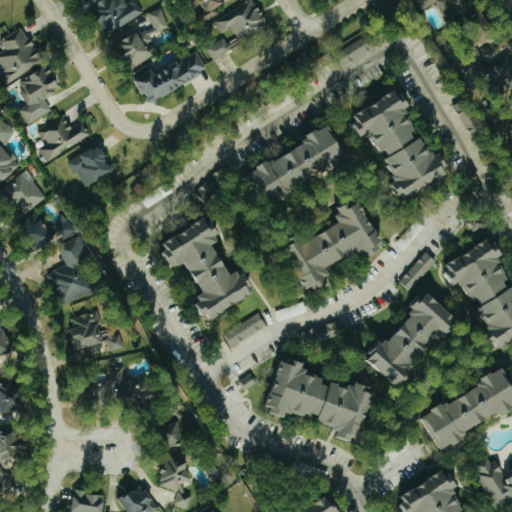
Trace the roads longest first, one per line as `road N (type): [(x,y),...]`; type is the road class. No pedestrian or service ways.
road 1 (residential): [(48,511),(50,387),(27,308),(0,260)]
road 2 (tertiary): [(137,131),(158,126),(358,0)]
road 3 (tertiary): [(41,0),(115,116),(137,131)]
